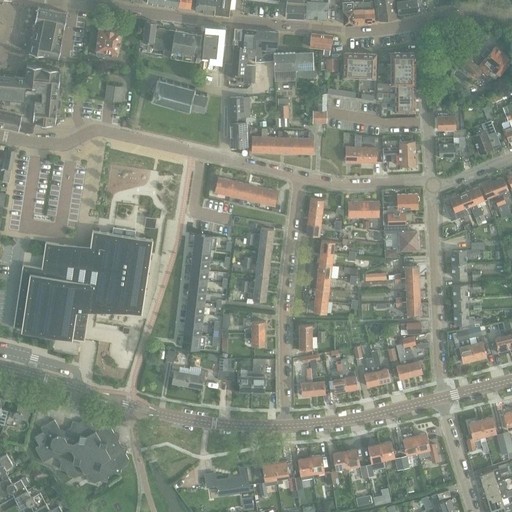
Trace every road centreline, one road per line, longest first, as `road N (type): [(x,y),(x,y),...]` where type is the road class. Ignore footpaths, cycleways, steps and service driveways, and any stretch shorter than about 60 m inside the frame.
road 1 (residential): [(284,426),(280,314),(298,176)]
road 2 (residential): [(224,158),(94,131),(62,144),(0,137)]
road 3 (residential): [(439,398),(432,185)]
road 4 (tertiary): [(230,22),(340,30),(421,22)]
road 5 (tertiary): [(46,0),(230,22)]
road 6 (residential): [(163,414),(0,366)]
road 7 (residential): [(432,185),(421,22)]
road 8 (residential): [(284,426),(439,398)]
road 9 (residential): [(224,158),(218,65),(228,57),(230,22)]
road 10 (residential): [(432,185),(340,185),(298,176)]
road 11 (residential): [(163,414),(284,426)]
